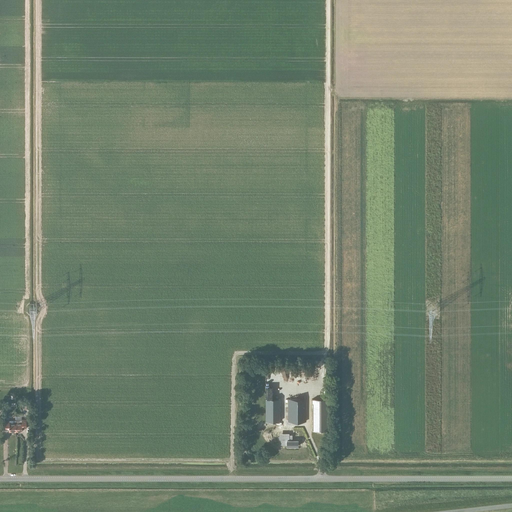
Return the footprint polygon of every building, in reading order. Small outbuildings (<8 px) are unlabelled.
[(329,398),(312,399),(312,430),(329,430),(329,398)] [(280,421),(280,399),(265,399),(265,421),(280,421)] [(306,421),(306,399),(288,399),(288,421),(306,421)] [(16,431),(22,431),(22,428),(26,428),(26,419),(16,419),(16,420),(15,420),(16,431)] [(9,431),(16,431),(15,420),(5,420),(5,430),(9,430),(9,431)] [(298,446),(298,440),(292,440),(292,435),(286,435),(281,435),(281,443),(287,443),(287,446),(298,446)]
